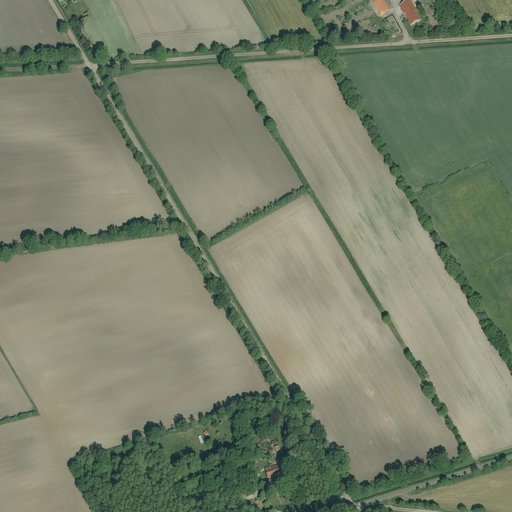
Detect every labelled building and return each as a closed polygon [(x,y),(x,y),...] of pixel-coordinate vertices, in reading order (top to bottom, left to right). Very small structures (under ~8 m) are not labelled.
[(385,0),(374,0),(372,1),(381,18),(392,12),(385,0)] [(409,1),(399,7),(412,26),(422,20),(409,1)] [(278,447),(267,450),(271,464),(282,461),(278,447)] [(265,470),(267,479),(285,475),(283,466),(265,470)] [(246,491),(254,489),(250,476),(243,478),(246,491)]
